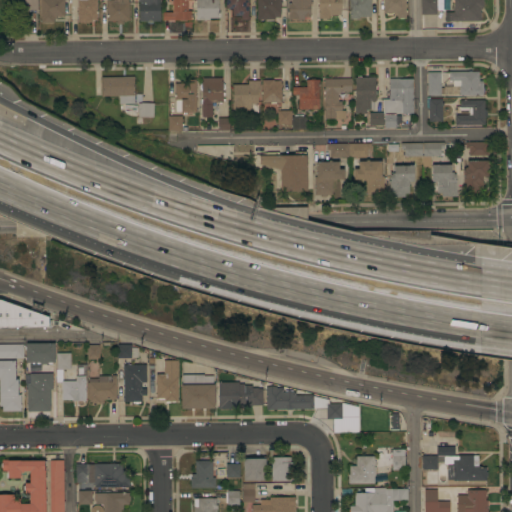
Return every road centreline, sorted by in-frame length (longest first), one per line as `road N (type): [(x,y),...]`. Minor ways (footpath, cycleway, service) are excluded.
road 1 (secondary): [(0,278),(291,371),(511,412)]
road 2 (residential): [(511,47),(0,50)]
road 3 (secondary): [(329,223),(0,226)]
road 4 (residential): [(0,435),(315,439)]
road 5 (motorway): [(200,195),(0,98)]
road 6 (motorway): [(28,194),(213,266)]
road 7 (secondary): [(511,221),(329,223)]
road 8 (motorway): [(429,270),(259,235)]
road 9 (motorway): [(316,293),(481,334)]
road 10 (motorway): [(316,293),(483,324)]
road 11 (motorway): [(139,196),(0,141)]
road 12 (motorway): [(429,270),(305,233)]
road 13 (motorway): [(259,235),(139,196)]
